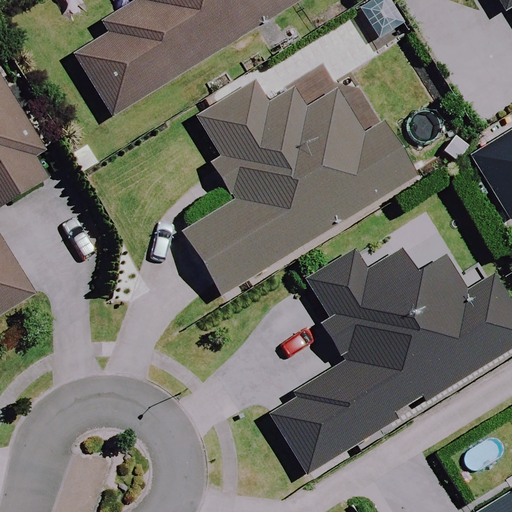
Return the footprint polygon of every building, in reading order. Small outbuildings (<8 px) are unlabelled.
[(128,0),(134,9),(70,47),(110,115),(305,0),(128,0)] [(511,0),(487,0),(498,17),(509,11),(511,15),(511,0)] [(0,317),(28,303),(0,250),(0,207),(47,183),(0,93),(0,317)] [(191,223),(182,244),(218,300),(410,181),(381,133),(361,145),(332,99),(303,117),(287,98),(249,95),(194,129),(235,196),(191,223)] [(511,135),(472,161),(511,224),(511,135)] [(412,280),(397,255),(363,276),(351,256),(302,287),(329,331),(321,336),(342,371),(265,418),(302,480),(511,351),(511,319),(491,285),(466,300),(442,262),(412,280)] [(511,511),(511,494),(483,511),(511,511)]
